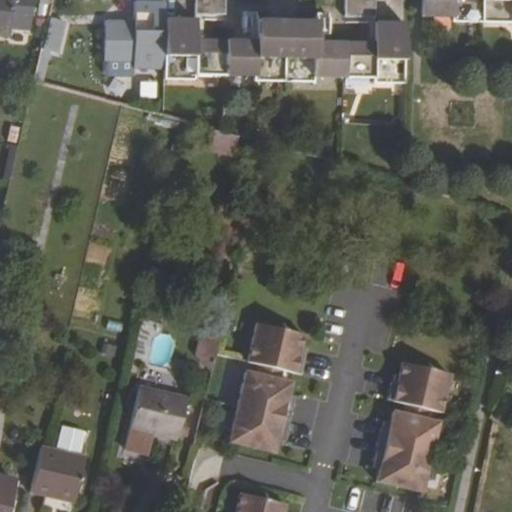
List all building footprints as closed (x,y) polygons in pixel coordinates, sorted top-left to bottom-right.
[(0,0),(0,31),(9,32),(9,27),(29,28),(31,0),(0,0)] [(136,0),(136,19),(107,18),(106,57),(136,58),(136,65),(166,66),(167,76),(197,76),(197,71),(256,72),(257,78),(316,79),(316,73),(375,74),(375,79),(406,80),(407,25),(406,18),(376,17),(376,37),(346,37),(317,37),(317,17),(288,16),(257,16),(257,36),(228,35),(197,34),(198,15),(167,14),(167,0),(136,0)] [(227,0),(197,0),(197,9),(228,9),(227,0)] [(377,0),(346,0),(346,11),(377,12),(377,0)] [(511,0),(424,0),(425,12),(455,13),(455,18),(485,20),(511,19),(511,0)] [(63,22),(46,19),(39,47),(56,51),(63,22)] [(216,127),(208,147),(230,155),(238,135),(216,127)] [(305,336),(259,325),(250,363),(261,366),(285,372),(303,376),(307,359),(299,357),(305,336)] [(194,355),(213,360),(220,335),(202,329),(194,355)] [(401,364),(397,385),(389,383),(385,400),(403,404),(427,410),(439,413),(447,375),(401,364)] [(285,372),(261,366),(258,375),(283,382),(285,372)] [(247,373),(230,442),(275,453),(280,434),(288,436),(296,405),(288,403),(293,384),(283,382),(258,375),(247,373)] [(184,398),(139,387),(124,447),(141,452),(146,430),(175,437),(184,398)] [(403,404),(401,415),(425,420),(427,410),(403,404)] [(380,463),(375,482),(420,492),(436,423),(425,420),(401,415),(391,412),(387,431),(379,429),(372,461),(380,463)] [(75,490),(86,444),(43,434),(32,479),(75,490)] [(6,511),(15,474),(0,469),(0,511),(6,511)] [(281,511),(284,504),(240,493),(235,511),(281,511)]
